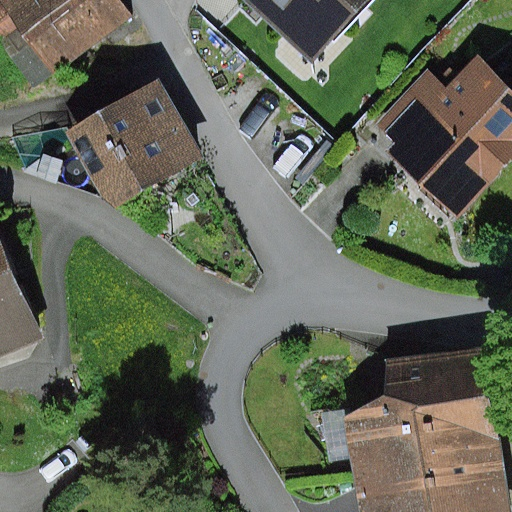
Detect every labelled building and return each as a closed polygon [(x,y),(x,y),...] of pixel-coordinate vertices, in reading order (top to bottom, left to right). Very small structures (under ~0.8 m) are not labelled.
[(0,0),(0,14),(56,90),(144,25),(125,0),(0,0)] [(267,0),(323,56),(380,0),(267,0)] [(511,59),(479,29),(395,121),(490,209),(511,184),(511,59)] [(171,92),(95,136),(137,207),(213,163),(171,92)] [(0,362),(68,334),(14,204),(0,209),(0,362)] [(418,392),(360,409),(376,511),(416,511),(433,510),(433,511),(511,511),(511,359),(511,351),(409,355),(418,392)]
